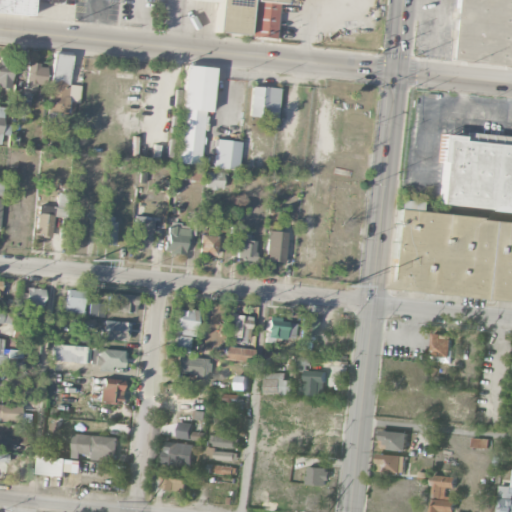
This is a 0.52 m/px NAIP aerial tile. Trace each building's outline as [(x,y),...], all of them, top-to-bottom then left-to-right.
[(0,0),(30,0),(29,15),(0,12),(0,0)] [(217,0),(214,32),(245,35),(248,0),(217,0)] [(250,37),(253,0),(283,0),(283,4),(278,3),(274,39),(250,37)] [(511,0),(456,0),(452,62),(511,66),(511,52),(511,0)] [(52,54),(46,112),(65,114),(66,102),(78,103),(80,86),(67,85),(70,56),(52,54)] [(0,62),(0,87),(9,88),(10,63),(0,62)] [(27,62),(25,83),(26,83),(25,89),(35,90),(36,84),(44,85),(46,67),(38,67),(38,63),(27,62)] [(174,162),(184,65),(213,68),(208,112),(204,112),(199,165),(174,162)] [(251,86),(258,87),(258,86),(279,88),(276,119),(275,119),(274,129),(266,128),(267,118),(248,116),(251,86)] [(13,110),(28,111),(28,99),(14,99),(13,110)] [(511,210),(438,203),(442,163),(438,162),(441,135),(462,137),(463,132),(511,137),(511,210)] [(216,139),(240,141),(237,170),(213,167),(216,139)] [(146,163),(157,163),(156,171),(146,170),(146,163)] [(184,179),(185,166),(202,168),(200,182),(184,179)] [(205,188),(205,172),(222,172),(222,173),(226,173),(225,187),(222,187),(222,188),(216,188),(216,190),(210,190),(210,188),(205,188)] [(34,235),(38,205),(55,207),(57,193),(68,194),(65,218),(52,216),(50,238),(41,237),(41,236),(34,235)] [(334,208),(336,193),(359,196),(356,220),(337,218),(338,208),(334,208)] [(511,301),(388,288),(398,200),(420,202),(419,211),(511,221),(511,301)] [(135,215),(136,202),(145,203),(143,216),(135,215)] [(217,214),(225,215),(224,226),(217,226),(217,214)] [(98,243),(114,244),(116,222),(112,222),(113,217),(100,216),(98,243)] [(130,247),(133,216),(143,217),(143,220),(153,221),(152,231),(149,231),(147,249),(142,248),(142,252),(135,251),(135,248),(130,247)] [(162,251),(169,252),(169,254),(183,255),(184,243),(187,243),(188,229),(187,229),(187,226),(179,226),(180,223),(169,222),(169,226),(168,226),(166,238),(164,237),(162,251)] [(265,261),(267,231),(278,231),(278,232),(281,233),(280,247),(285,248),(283,263),(265,261)] [(200,235),(217,236),(215,256),(198,254),(200,235)] [(236,258),(239,236),(248,237),(247,240),(255,241),(252,258),(244,257),(244,259),(236,258)] [(329,265),(344,267),(346,248),(331,246),(329,265)] [(25,288),(43,289),(42,308),(24,307),(25,288)] [(66,289),(64,313),(83,315),(83,310),(81,310),(83,291),(66,289)] [(112,312),(134,313),(136,296),(108,294),(108,303),(112,303),(112,312)] [(87,316),(88,303),(103,304),(102,318),(87,316)] [(174,334),(193,336),(197,310),(187,309),(187,311),(177,310),(174,334)] [(301,314),(300,348),(313,348),(314,337),(315,338),(316,318),(309,318),(309,314),(301,314)] [(235,315),(250,317),(248,339),(232,337),(235,315)] [(268,317),(267,330),(268,330),(267,337),(284,339),(287,322),(279,321),(280,318),(268,317)] [(100,339),(125,341),(126,332),(128,332),(129,323),(103,321),(103,325),(102,325),(102,329),(100,329),(100,339)] [(432,333),(441,334),(441,335),(450,335),(449,357),(431,356),(432,333)] [(174,346),(175,335),(190,337),(189,348),(174,346)] [(0,364),(15,366),(16,354),(2,353),(3,339),(0,338),(0,364)] [(52,362),(83,363),(83,346),(52,345),(52,362)] [(223,360),(224,347),(253,350),(251,362),(223,360)] [(180,355),(181,348),(188,349),(187,356),(180,355)] [(94,365),(98,365),(98,371),(110,372),(111,367),(122,368),(123,358),(122,358),(123,351),(99,349),(99,350),(92,349),(90,361),(94,362),(94,365)] [(174,373),(194,375),(193,379),(205,379),(206,372),(209,372),(210,363),(206,363),(207,359),(176,356),(176,364),(175,364),(174,373)] [(311,358),(298,357),(297,371),(310,372),(311,358)] [(305,370),(325,371),(323,396),(307,395),(308,381),(305,380),(305,370)] [(264,394),(293,394),(293,380),(285,380),(285,373),(264,373),(264,394)] [(248,376),(247,390),(237,389),(237,375),(248,376)] [(446,397),(447,377),(434,377),(433,397),(446,397)] [(307,396),(308,383),(299,382),(298,395),(307,396)] [(98,401),(119,404),(122,386),(101,383),(98,401)] [(381,414),(383,392),(410,395),(408,417),(381,414)] [(223,393),(239,394),(238,403),(223,402),(223,393)] [(0,421),(19,422),(19,425),(33,425),(34,413),(20,413),(20,406),(0,405),(0,421)] [(193,419),(194,410),(205,411),(204,420),(193,419)] [(177,437),(179,421),(192,423),(191,431),(205,432),(204,440),(177,437)] [(381,430),(407,433),(405,451),(379,449),(381,430)] [(72,458),(79,458),(80,452),(92,453),(92,460),(116,462),(118,437),(74,433),(72,458)] [(213,446),(234,448),(235,447),(237,447),(238,441),(235,441),(235,438),(214,436),(213,446)] [(470,447),(471,438),(488,438),(488,448),(470,447)] [(161,464),(192,467),(194,444),(177,442),(177,444),(166,443),(165,451),(162,451),(161,464)] [(203,459),(209,459),(209,458),(214,458),(214,459),(237,461),(237,452),(215,451),(216,447),(210,447),(210,446),(204,445),(203,459)] [(504,446),(511,446),(511,460),(503,460),(504,446)] [(277,461),(278,454),(294,456),(293,463),(277,461)] [(378,454),(405,456),(404,473),(379,471),(379,463),(377,463),(378,454)] [(38,473),(65,476),(66,471),(80,473),(82,460),(40,456),(38,473)] [(493,456),(500,456),(499,467),(492,466),(493,456)] [(212,473),(232,475),(235,475),(236,468),(233,467),(213,464),(212,473)] [(309,466),(327,467),(326,471),(330,471),(329,480),(325,480),(325,485),(305,484),(306,475),(308,475),(309,466)] [(511,511),(496,511),(499,485),(511,486),(511,469),(511,511)] [(160,487),(163,488),(163,489),(181,491),(182,483),(186,484),(187,474),(162,471),(160,487)] [(418,479),(418,471),(429,472),(429,479),(418,479)] [(432,474),(456,477),(455,488),(447,487),(446,496),(452,496),(452,500),(456,500),(454,511),(430,511),(433,485),(431,485),(432,474)]
